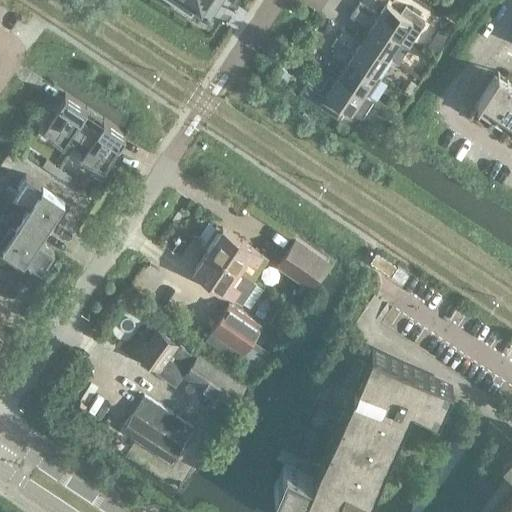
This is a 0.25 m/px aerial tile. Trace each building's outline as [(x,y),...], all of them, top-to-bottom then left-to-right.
[(170,0),(190,13),(198,2),(201,4),(203,0),(170,0)] [(379,13),(374,20),(403,40),(415,21),(420,14),(406,5),(401,12),(386,2),(379,13)] [(370,17),(375,10),(366,4),(361,12),(370,17)] [(365,25),(370,17),(361,12),(356,19),(365,25)] [(387,55),(399,38),(403,40),(374,20),(362,38),(387,55)] [(375,73),(387,55),(362,38),(350,56),(375,73)] [(346,53),(351,46),(342,40),(337,48),(346,53)] [(341,61),(346,53),(337,48),(332,55),(341,61)] [(363,91),(375,73),(350,56),(338,74),(363,91)] [(271,74),(284,84),(292,74),(278,64),(271,74)] [(509,124),(511,118),(511,79),(498,70),(470,112),(487,124),(494,114),(509,124)] [(307,79),(299,91),(339,118),(346,107),(351,110),(363,91),(338,74),(335,78),(333,82),(326,78),(320,87),(307,79)] [(74,145),(95,113),(65,93),(58,103),(44,125),(63,142),(65,139),(74,145)] [(376,100),(362,113),(370,121),(384,109),(376,100)] [(118,144),(125,133),(124,132),(95,113),(74,145),(83,150),(80,154),(104,165),(118,143),(118,144)] [(59,167),(46,158),(42,164),(55,173),(59,167)] [(72,176),(59,167),(55,173),(68,182),(72,176)] [(69,203),(25,173),(12,193),(29,205),(23,214),(43,229),(51,219),(56,222),(69,203)] [(54,250),(36,239),(43,229),(23,214),(18,211),(11,222),(5,218),(0,225),(0,243),(41,270),(54,250)] [(216,225),(203,244),(208,247),(208,248),(247,274),(247,275),(253,278),(267,257),(263,254),(262,253),(222,227),(221,228),(216,225)] [(310,285),(328,259),(295,237),(277,263),(310,285)] [(208,248),(193,269),(233,296),(241,301),(255,280),(253,278),(247,275),(247,274),(208,248)] [(389,273),(396,263),(376,250),(369,260),(389,273)] [(403,282),(409,272),(397,264),(391,273),(403,282)] [(253,336),(261,322),(228,300),(211,327),(244,349),(253,336)] [(143,342),(137,349),(138,351),(140,353),(139,354),(175,379),(183,367),(205,382),(202,387),(214,394),(217,389),(234,401),(245,384),(195,350),(193,353),(157,328),(147,343),(145,341),(143,342)] [(360,511),(362,507),(408,407),(411,400),(437,411),(444,397),(452,380),(371,343),(312,474),(285,462),(273,489),(300,501),(298,505),(308,511),(360,511)] [(341,381),(353,355),(338,348),(336,352),(337,352),(326,375),(341,381)] [(171,460),(193,426),(144,393),(121,428),(171,460)] [(511,511),(511,441),(501,454),(511,464),(511,484),(485,511),(511,511)]
